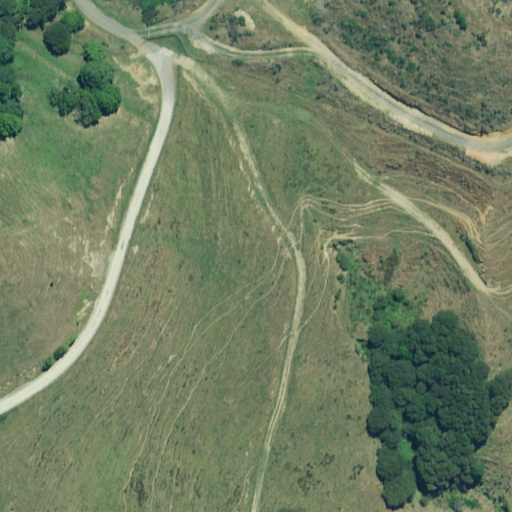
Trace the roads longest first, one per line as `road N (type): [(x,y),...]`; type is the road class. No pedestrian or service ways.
road 1 (track): [(170,77),(277,137),(250,511)]
road 2 (unclassified): [(95,0),(151,45),(170,77),(154,159),(89,337),(37,381),(0,399)]
road 3 (track): [(511,138),(427,131),(363,87),(294,55),(262,0)]
